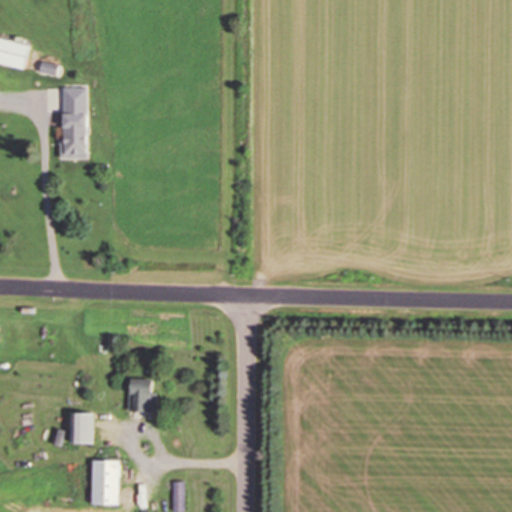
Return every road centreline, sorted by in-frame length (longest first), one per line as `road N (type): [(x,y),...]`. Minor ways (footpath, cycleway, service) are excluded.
road 1 (residential): [(511,301),(0,286)]
road 2 (residential): [(247,511),(248,296)]
